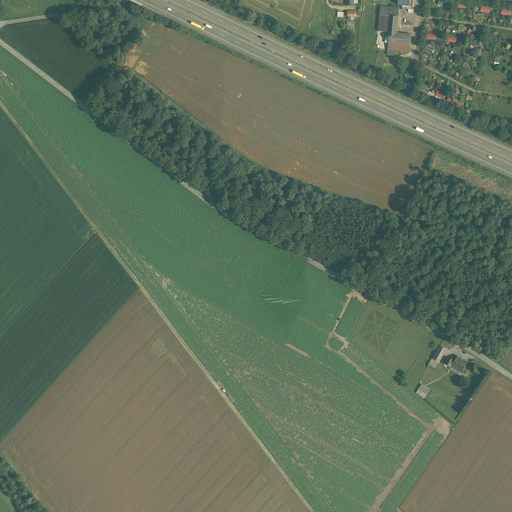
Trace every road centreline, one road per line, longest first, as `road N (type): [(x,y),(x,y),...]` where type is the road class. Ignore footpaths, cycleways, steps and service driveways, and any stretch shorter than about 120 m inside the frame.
road 1 (tertiary): [(0,42),(220,210),(511,377)]
road 2 (track): [(312,511),(0,102)]
road 3 (motorway): [(149,0),(511,168)]
road 4 (track): [(403,223),(254,165),(123,67),(84,106)]
road 5 (motorway): [(511,155),(177,0)]
road 6 (unclassified): [(0,23),(126,0)]
